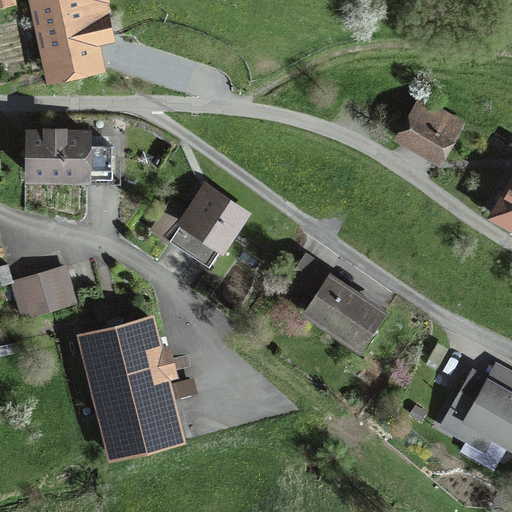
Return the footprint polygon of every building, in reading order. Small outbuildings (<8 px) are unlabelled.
[(40,0),(56,71),(97,62),(92,39),(111,36),(103,0),(40,0)] [(430,124),(438,111),(424,103),(417,116),(430,124)] [(436,156),(456,122),(438,111),(430,124),(417,116),(404,138),(436,156)] [(46,126),(46,135),(67,135),(67,126),(46,126)] [(31,134),(30,175),(88,175),(88,135),(67,135),(46,135),(31,134)] [(120,176),(120,135),(88,135),(88,175),(120,176)] [(511,185),(496,214),(511,223),(511,185)] [(245,214),(205,187),(191,209),(196,213),(188,224),(222,247),(245,214)] [(161,216),(178,228),(184,220),(183,209),(171,201),(161,216)] [(305,310),(361,347),(384,313),(329,277),(332,273),(305,254),(289,278),(315,295),(305,310)] [(8,264),(0,265),(0,277),(2,285),(13,282),(8,264)] [(23,316),(49,308),(74,301),(64,267),(13,282),(23,316)] [(168,389),(150,318),(82,335),(100,406),(168,389)] [(511,446),(511,381),(507,391),(473,372),(443,424),(501,457),(508,445),(511,446)] [(100,406),(112,456),(180,440),(168,389),(100,406)]
